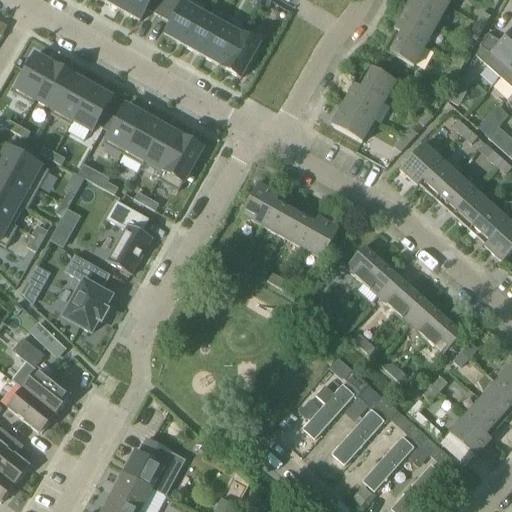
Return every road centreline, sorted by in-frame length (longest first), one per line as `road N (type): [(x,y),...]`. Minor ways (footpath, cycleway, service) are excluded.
road 1 (residential): [(65,511),(139,381),(135,347),(253,133)]
road 2 (residential): [(272,145),(391,213),(511,320)]
road 3 (residential): [(253,133),(34,8)]
road 4 (residential): [(362,0),(327,43),(272,145)]
